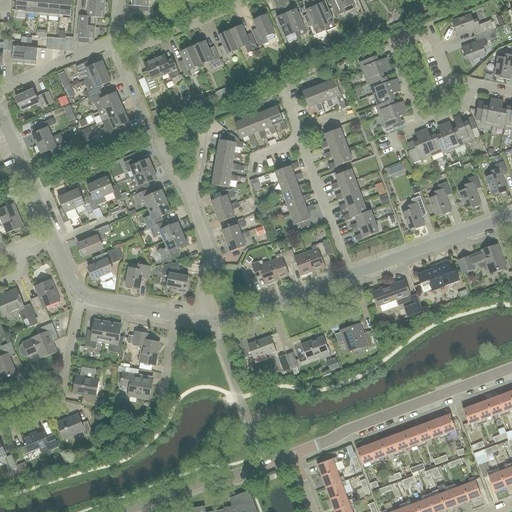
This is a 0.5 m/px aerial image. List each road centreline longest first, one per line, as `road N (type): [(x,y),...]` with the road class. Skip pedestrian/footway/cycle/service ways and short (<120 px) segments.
road 1 (residential): [(216,324),(192,207),(154,145),(121,57)]
road 2 (tertiary): [(294,454),(511,369)]
road 3 (residential): [(415,122),(390,49),(425,33),(443,66),(473,87)]
road 4 (tertiary): [(125,511),(294,454)]
road 5 (residential): [(511,215),(349,275)]
road 6 (residential): [(349,275),(299,137)]
road 7 (residential): [(121,57),(249,0)]
road 8 (residential): [(53,236),(0,114)]
road 9 (residential): [(115,41),(0,93)]
